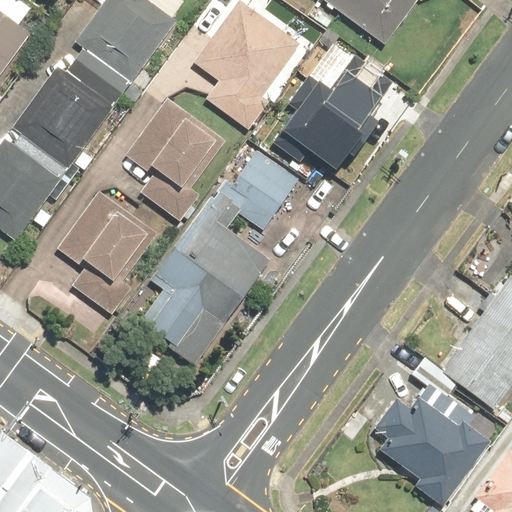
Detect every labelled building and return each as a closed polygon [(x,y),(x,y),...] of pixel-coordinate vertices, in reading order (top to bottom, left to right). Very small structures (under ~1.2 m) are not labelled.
[(56,64),(0,142),(0,232),(15,243),(172,23),(139,0),(107,0),(74,46),(79,49),(64,70),(56,64)] [(317,0),(384,47),(417,0),(317,0)] [(298,44),(235,1),(191,65),(216,81),(203,100),(248,130),(267,102),(261,98),(298,44)] [(0,15),(0,83),(33,40),(0,15)] [(328,36),(317,51),(347,73),(358,58),(328,36)] [(327,75),(283,132),(334,170),(377,113),(327,75)] [(166,100),(122,158),(147,176),(135,193),(176,223),(196,196),(190,190),(225,143),(166,100)] [(160,290),(133,329),(191,369),(267,260),(227,232),(242,210),(210,188),(145,280),(160,290)] [(93,193),(55,250),(117,290),(155,234),(93,193)] [(511,269),(437,371),(492,411),(511,384),(511,269)] [(385,440),(375,452),(413,480),(408,487),(440,510),(490,442),(466,425),(472,416),(426,382),(408,406),(394,396),(370,429),(385,440)] [(511,511),(511,455),(506,451),(471,498),(490,511),(511,511)] [(0,511),(6,511),(33,476),(0,452),(0,511)] [(66,511),(65,500),(33,476),(6,511),(66,511)]
